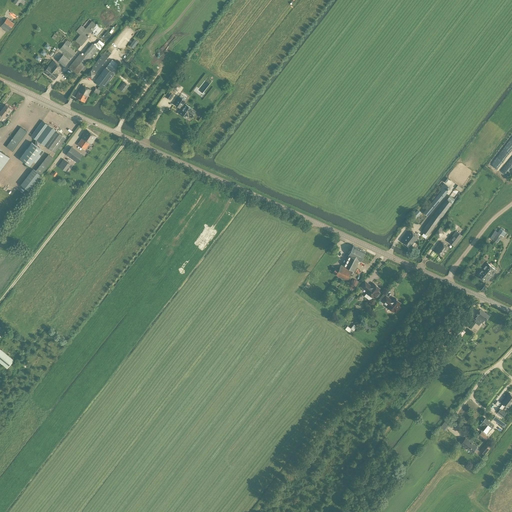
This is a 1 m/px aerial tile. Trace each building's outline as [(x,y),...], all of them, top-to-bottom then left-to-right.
[(3,20),(0,24),(0,31),(4,35),(13,24),(8,20),(5,17),(3,20)] [(89,33),(91,34),(92,33),(96,36),(102,28),(97,24),(96,25),(92,21),(85,29),(81,25),(79,28),(76,32),(80,35),(75,41),(81,46),(89,37),(87,36),(89,33)] [(67,40),(66,41),(66,40),(64,42),(65,42),(60,49),(71,58),(75,53),(68,47),(71,44),(67,40)] [(80,53),(69,67),(77,74),(98,49),(92,44),(82,55),(80,53)] [(65,65),(70,60),(63,54),(59,60),(65,65)] [(106,68),(114,73),(120,65),(112,60),(106,68)] [(54,61),(45,71),(54,79),(62,68),(54,61)] [(91,70),(86,75),(91,79),(96,74),(95,74),(96,72),(97,71),(93,68),(91,70)] [(104,87),(114,74),(106,69),(96,81),(104,87)] [(124,91),(128,85),(124,82),(119,88),(124,91)] [(79,91),(75,97),(84,102),(91,90),(81,85),(79,91)] [(182,109),(179,113),(186,118),(188,115),(191,117),(195,111),(192,109),(185,104),(185,105),(183,103),(185,100),(182,99),(183,98),(182,98),(179,96),(174,104),(180,108),(180,107),(182,109)] [(0,111),(0,120),(3,116),(6,118),(12,110),(5,105),(0,111)] [(31,136),(54,153),(58,148),(60,150),(62,147),(60,146),(61,144),(63,145),(64,143),(63,142),(66,138),(42,121),(31,136)] [(13,151),(27,131),(20,126),(6,147),(13,151)] [(90,143),(91,144),(96,136),(86,130),(81,137),(82,137),(77,144),(85,150),(90,143)] [(30,166),(33,161),(35,163),(38,159),(41,155),(44,151),(32,142),(20,159),(30,166)] [(71,146),(66,154),(77,163),(83,155),(71,146)] [(0,150),(0,170),(10,157),(0,150)] [(41,174),(53,158),(48,154),(36,170),(41,174)] [(66,171),(71,164),(63,159),(58,166),(66,171)] [(28,191),(40,175),(33,169),(20,185),(28,191)] [(459,195),(462,187),(457,185),(454,193),(459,195)] [(427,216),(448,191),(444,187),(423,212),(427,216)] [(452,203),(449,201),(446,199),(434,214),(422,231),(424,232),(422,235),(426,237),(428,235),(440,219),(452,203)] [(409,219),(412,221),(421,212),(418,210),(409,219)] [(498,232),(498,233),(503,236),(504,237),(507,233),(500,229),(498,232)] [(418,237),(409,230),(401,241),(410,247),(418,237)] [(462,235),(456,231),(448,241),(454,245),(462,235)] [(503,236),(498,233),(493,240),(498,243),(503,236)] [(442,256),(449,247),(441,242),(434,250),(442,256)] [(349,254),(348,255),(348,254),(347,256),(348,256),(343,266),(349,269),(351,266),(349,266),(351,262),(352,263),(359,248),(353,245),(350,251),(349,251),(348,253),(349,254)] [(359,261),(360,261),(365,251),(359,248),(352,263),(351,262),(349,266),(351,266),(349,269),(353,271),(352,272),(354,272),(359,261)] [(487,262),(482,268),(488,274),(490,271),(494,274),(497,270),(487,262)] [(332,274),(343,279),(348,269),(341,265),(339,269),(336,267),(332,274)] [(488,274),(482,268),(476,274),(486,283),(494,274),(490,271),(488,274)] [(352,271),(348,269),(343,279),(347,281),(352,271)] [(358,281),(354,279),(350,288),(354,290),(358,281)] [(365,281),(360,287),(366,291),(365,292),(373,298),(374,297),(375,299),(380,293),(378,291),(380,288),(373,283),(371,286),(365,281)] [(386,296),(381,301),(387,306),(386,307),(393,313),(394,312),(396,313),(400,307),(398,306),(401,303),(394,297),(392,300),(386,296)] [(489,316),(480,309),(476,314),(477,315),(475,318),(476,319),(475,320),(473,319),(469,324),(472,327),(475,323),(479,326),(481,323),(482,323),(484,320),(485,321),(489,316)] [(455,331),(459,334),(465,326),(461,323),(455,331)] [(351,334),(357,327),(354,324),(351,328),(346,324),(344,327),(351,334)] [(0,362),(7,368),(14,359),(0,348),(0,362)] [(498,412),(503,417),(507,413),(502,409),(505,406),(506,405),(509,407),(511,403),(511,394),(510,393),(502,402),(503,403),(502,404),(503,404),(500,408),(501,408),(498,412)] [(485,418),(482,423),(480,425),(485,429),(490,422),(485,418)] [(441,427),(445,431),(450,424),(446,420),(441,427)] [(483,430),(488,434),(491,430),(490,430),(494,425),(490,422),(485,429),(483,430)] [(461,443),(463,444),(464,445),(463,446),(466,449),(467,448),(473,453),(475,450),(476,450),(477,450),(478,448),(478,447),(477,447),(474,444),(466,438),(461,443)] [(487,443),(481,451),(485,454),(491,447),(487,443)]
